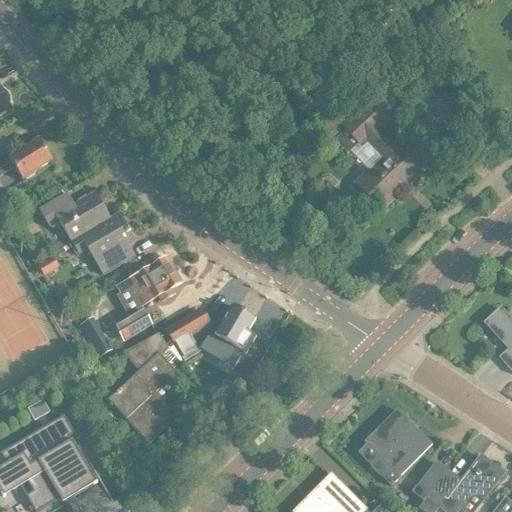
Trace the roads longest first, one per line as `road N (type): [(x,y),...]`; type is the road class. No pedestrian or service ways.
road 1 (tertiary): [(385,349),(170,196),(0,17)]
road 2 (secondary): [(203,511),(385,349)]
road 3 (secondary): [(385,349),(511,223)]
road 4 (residential): [(511,435),(385,349)]
